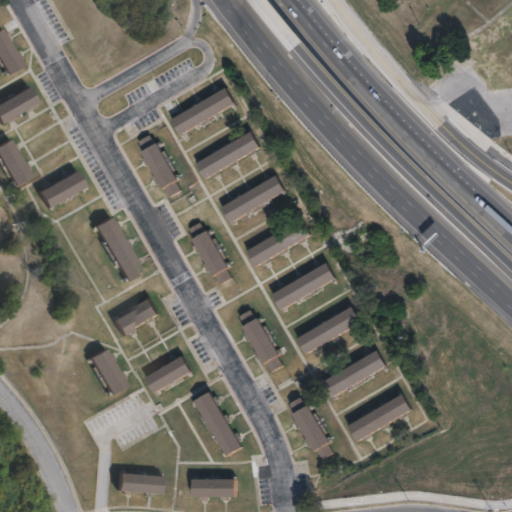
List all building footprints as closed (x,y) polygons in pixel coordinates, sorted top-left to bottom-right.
[(511,86),(486,67),(472,39),(503,19),(507,23),(511,18),(511,86)] [(24,66),(8,75),(0,60),(0,30),(2,29),(24,66)] [(38,103),(1,125),(0,123),(0,104),(28,87),(38,103)] [(237,103),(183,135),(174,120),(228,88),(237,103)] [(262,146),(208,178),(199,163),(253,131),(262,146)] [(185,190),(172,197),(139,141),(152,133),(185,190)] [(32,177),(16,186),(0,157),(0,146),(11,140),(32,177)] [(87,187),(49,209),(40,192),(78,171),(87,187)] [(288,191),(232,223),(223,207),(279,175),(288,191)] [(143,272),(127,281),(96,226),(112,217),(143,272)] [(312,237),(258,267),(249,251),(303,220),(312,237)] [(234,277),(222,284),(190,229),(202,222),(234,277)] [(339,280),(284,311),(274,294),(329,263),(339,280)] [(160,315),(123,335),(115,320),(152,300),(160,315)] [(363,323),(308,354),(299,339),(354,307),(363,323)] [(285,365),(273,373),(240,317),(253,309),(285,365)] [(128,387),(113,396),(91,358),(105,349),(128,387)] [(387,367),(334,398),(325,383),(379,351),(387,367)] [(193,373),(157,393),(148,378),(184,357),(193,373)] [(243,448),(228,457),(196,402),(212,393),(243,448)] [(413,411),(358,443),(349,428),(404,396),(413,411)] [(303,399),(308,407),(310,407),(331,444),(329,445),(334,455),(323,461),(318,452),(315,453),(294,416),(296,415),(291,406),(303,399)] [(162,477),(160,495),(118,492),(120,474),(162,477)] [(237,498),(194,498),(194,480),(237,480),(237,498)]
